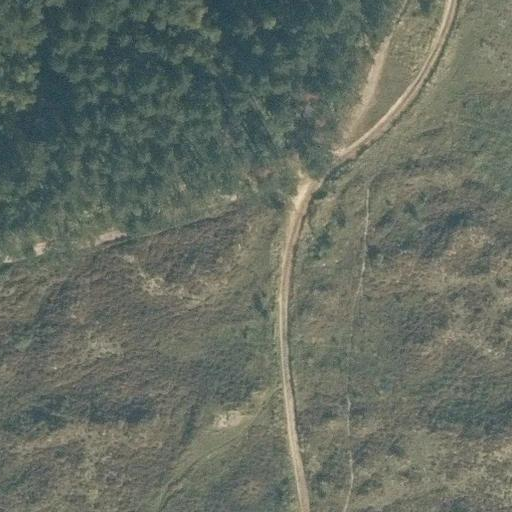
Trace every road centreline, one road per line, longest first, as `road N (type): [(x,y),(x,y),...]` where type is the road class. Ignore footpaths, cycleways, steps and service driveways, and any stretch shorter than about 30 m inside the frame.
road 1 (unknown): [(303,511),(287,405),(281,271),(303,179)]
road 2 (unknown): [(330,159),(372,131),(413,84),(454,0)]
